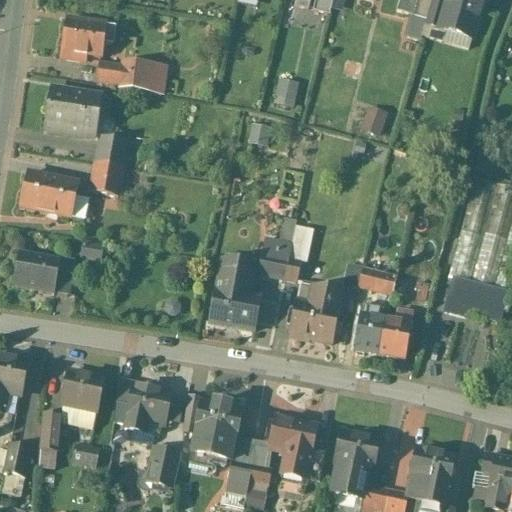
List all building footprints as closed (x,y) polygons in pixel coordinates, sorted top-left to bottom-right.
[(310,0),(296,0),(295,8),(308,11),(310,0)] [(331,0),(315,0),(312,12),(328,15),(331,0)] [(385,0),(383,9),(394,12),(397,0),(385,0)] [(399,0),(396,13),(426,22),(432,0),(399,0)] [(445,0),(432,0),(426,22),(425,26),(436,29),(445,0)] [(445,0),(436,29),(436,30),(472,41),(484,0),(445,0)] [(115,29),(66,21),(61,55),(60,61),(84,64),(85,58),(101,60),(104,45),(113,47),(115,29)] [(400,41),(387,37),(384,46),(397,50),(400,41)] [(164,69),(121,63),(120,68),(118,87),(117,90),(160,97),(164,69)] [(120,68),(98,65),(96,83),(118,87),(120,68)] [(293,107),(298,82),(278,78),(273,102),(293,107)] [(101,100),(50,92),(43,132),(94,140),(101,100)] [(384,116),(369,110),(362,132),(377,138),(384,116)] [(266,146),(270,127),(252,123),(248,142),(266,146)] [(126,144),(99,139),(95,165),(122,170),(126,144)] [(122,170),(95,165),(89,194),(117,199),(122,170)] [(76,186),(27,175),(20,209),(69,220),(76,186)] [(511,292),(511,189),(475,179),(447,280),(455,282),(474,287),(511,297),(511,292)] [(313,232),(295,228),(291,247),(291,246),(283,282),(296,284),(300,264),(306,265),(313,232)] [(291,246),(265,241),(258,277),(283,282),(291,246)] [(102,248),(83,244),(80,260),(100,264),(102,248)] [(60,262),(19,255),(12,290),(53,298),(60,262)] [(255,269),(221,263),(216,292),(209,327),(252,334),(259,300),(250,298),(255,269)] [(427,300),(431,271),(422,270),(418,298),(427,300)] [(396,280),(377,275),(377,274),(362,271),(357,289),(378,294),(376,304),(389,307),(396,280)] [(474,287),(455,282),(447,312),(481,322),(485,308),(470,304),(474,287)] [(300,286),(296,304),(295,303),(288,338),(288,340),(307,344),(307,342),(331,347),(338,312),(341,295),(300,286)] [(511,297),(474,287),(470,304),(485,308),(506,314),(507,312),(511,297)] [(379,310),(362,307),(353,352),(379,357),(385,323),(377,322),(379,310)] [(413,316),(396,313),(394,325),(385,323),(379,357),(404,362),(413,316)] [(26,366),(0,360),(0,415),(2,416),(5,396),(19,399),(26,366)] [(102,383),(68,375),(60,408),(95,418),(102,383)] [(137,387),(118,383),(114,425),(125,427),(133,389),(136,390),(137,387)] [(136,390),(133,389),(125,427),(124,431),(133,433),(144,435),(145,434),(142,434),(144,423),(156,426),(158,426),(159,422),(164,424),(169,401),(164,400),(165,396),(136,390)] [(201,405),(187,402),(183,428),(195,431),(201,405)] [(241,413),(201,404),(195,431),(194,436),(233,445),(234,445),(241,413)] [(56,452),(59,418),(44,417),(41,451),(56,452)] [(316,428),(276,420),(275,427),(269,425),(265,444),(271,446),(269,452),(286,456),(281,478),(303,483),(303,482),(308,461),(310,453),(316,428)] [(156,426),(144,423),(142,434),(145,434),(144,435),(133,433),(130,444),(146,448),(153,444),(156,426)] [(378,442),(341,434),(334,466),(336,466),(331,490),(363,497),(368,473),(372,474),(378,442)] [(233,445),(194,436),(190,455),(226,463),(227,458),(230,459),(233,445)] [(29,450),(9,446),(3,476),(23,480),(29,450)] [(98,453),(75,448),(71,465),(95,470),(98,453)] [(180,457),(151,451),(144,484),(173,491),(180,457)] [(453,459),(416,451),(409,482),(446,490),(453,459)] [(324,456),(310,453),(308,461),(303,482),(319,486),(324,456)] [(511,511),(511,462),(486,458),(482,477),(490,479),(487,491),(488,491),(484,510),(494,511),(511,511)] [(251,468),(231,464),(225,496),(238,499),(241,482),(248,484),(251,468)] [(270,472),(251,468),(248,484),(267,488),(270,472)] [(267,488),(248,484),(246,492),(266,496),(267,488)] [(384,511),(389,494),(365,489),(360,511),(384,511)] [(404,511),(407,498),(389,494),(384,511),(404,511)]
